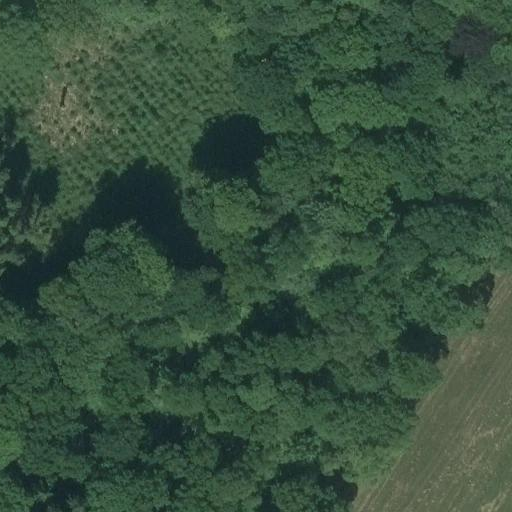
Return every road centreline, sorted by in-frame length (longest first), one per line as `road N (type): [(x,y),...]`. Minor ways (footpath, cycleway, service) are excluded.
road 1 (track): [(511,14),(245,178),(0,310)]
road 2 (track): [(318,511),(511,213)]
